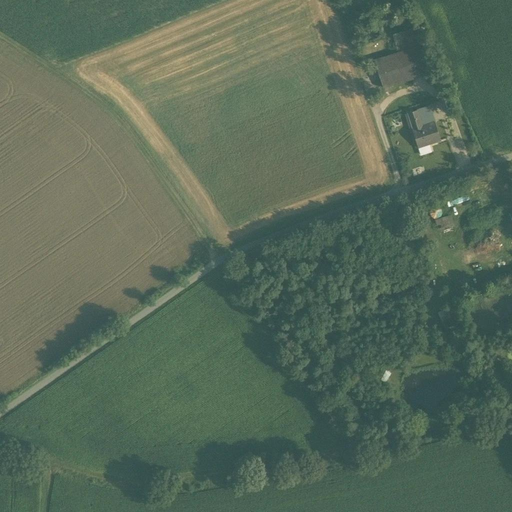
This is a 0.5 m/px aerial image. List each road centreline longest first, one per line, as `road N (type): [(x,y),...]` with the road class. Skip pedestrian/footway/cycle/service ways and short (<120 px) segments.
road 1 (unclassified): [(0,414),(221,258),(511,156)]
road 2 (track): [(0,450),(111,480),(148,481),(226,472),(501,407)]
road 3 (track): [(216,262),(118,117),(0,33)]
